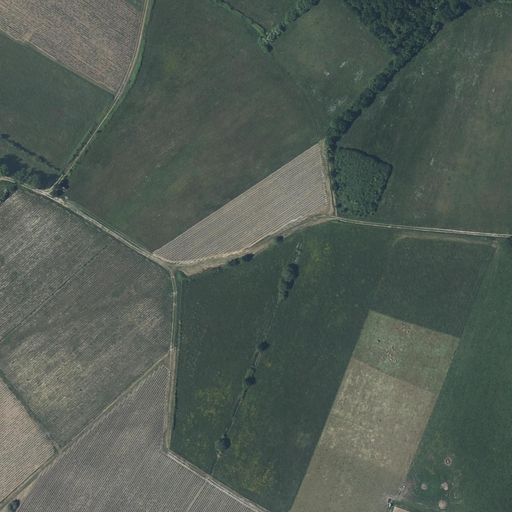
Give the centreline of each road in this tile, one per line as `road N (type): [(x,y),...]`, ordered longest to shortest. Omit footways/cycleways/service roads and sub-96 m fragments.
road 1 (track): [(49,192),(160,263),(187,267),(233,256),(311,218),(511,238)]
road 2 (track): [(260,511),(164,449),(174,307),(170,270),(160,263)]
road 3 (track): [(391,511),(496,236)]
road 4 (track): [(0,506),(171,354)]
